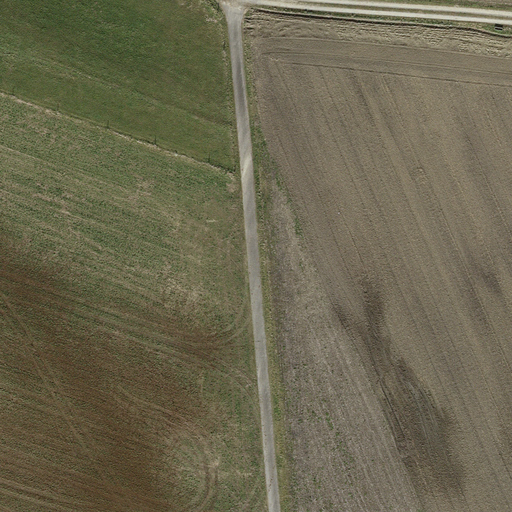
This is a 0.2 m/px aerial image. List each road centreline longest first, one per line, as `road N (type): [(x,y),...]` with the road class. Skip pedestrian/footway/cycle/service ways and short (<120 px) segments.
road 1 (track): [(289,511),(248,0)]
road 2 (track): [(260,0),(511,27)]
